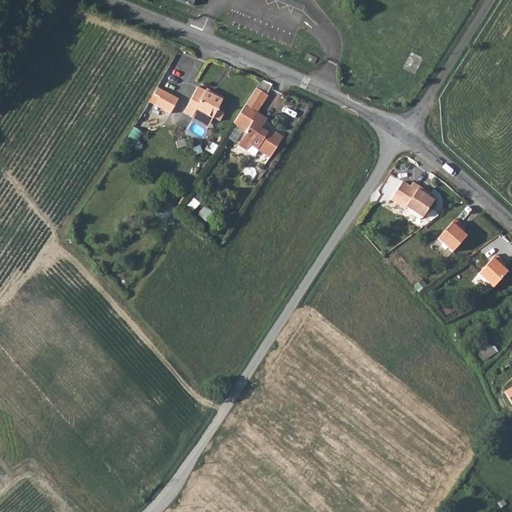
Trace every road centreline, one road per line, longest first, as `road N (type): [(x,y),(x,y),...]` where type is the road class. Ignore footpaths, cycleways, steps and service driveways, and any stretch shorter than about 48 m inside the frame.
road 1 (unclassified): [(146,511),(203,441),(400,134)]
road 2 (unclassified): [(103,0),(323,92),(400,134)]
road 3 (unclassified): [(400,134),(490,0)]
road 4 (unclassified): [(400,134),(511,225)]
